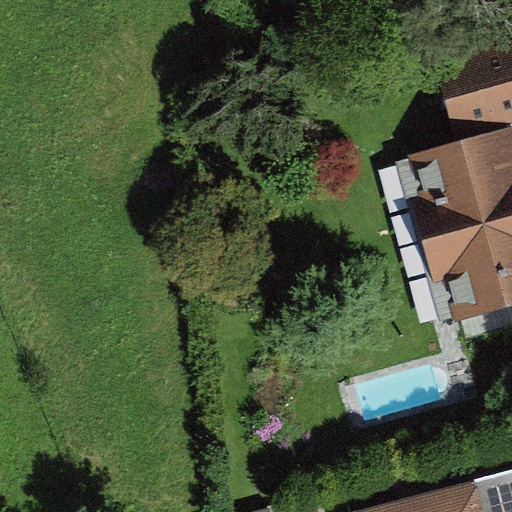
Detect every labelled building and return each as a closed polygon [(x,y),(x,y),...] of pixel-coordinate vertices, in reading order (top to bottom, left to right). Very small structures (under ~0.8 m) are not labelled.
[(511,49),(449,66),(467,134),(511,121),(511,49)] [(469,143),(511,131),(511,121),(467,134),(469,143)] [(446,278),(462,274),(472,311),(511,300),(511,131),(469,143),(429,154),(443,204),(427,208),(446,278)] [(511,511),(511,483),(486,490),(492,511),(511,511)] [(492,511),(486,490),(401,511),(492,511)]
